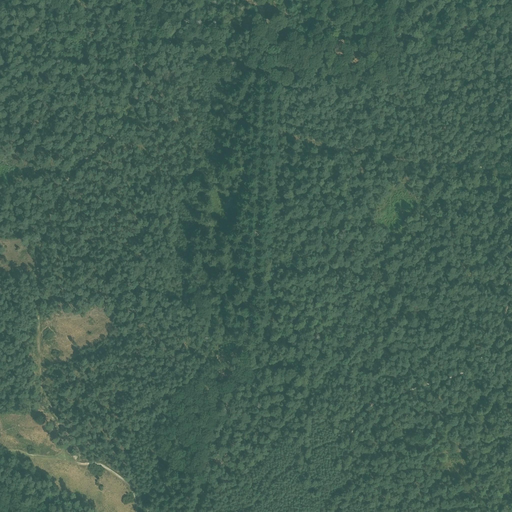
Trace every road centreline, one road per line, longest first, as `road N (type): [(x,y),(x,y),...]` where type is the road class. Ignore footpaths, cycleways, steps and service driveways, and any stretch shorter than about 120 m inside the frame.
road 1 (track): [(269,41),(140,37),(117,130),(72,178),(45,231),(37,341),(40,403),(64,452),(53,458)]
road 2 (track): [(272,0),(250,317),(199,511)]
